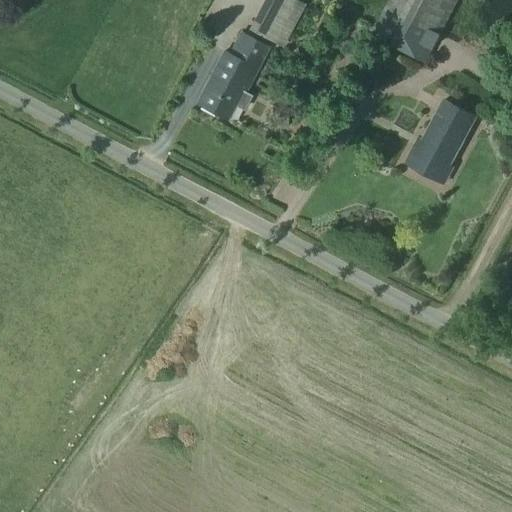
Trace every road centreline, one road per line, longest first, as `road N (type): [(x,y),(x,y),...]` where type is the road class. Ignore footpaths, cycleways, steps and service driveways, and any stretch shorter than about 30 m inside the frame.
road 1 (unclassified): [(511,355),(0,90)]
road 2 (track): [(511,202),(448,323)]
